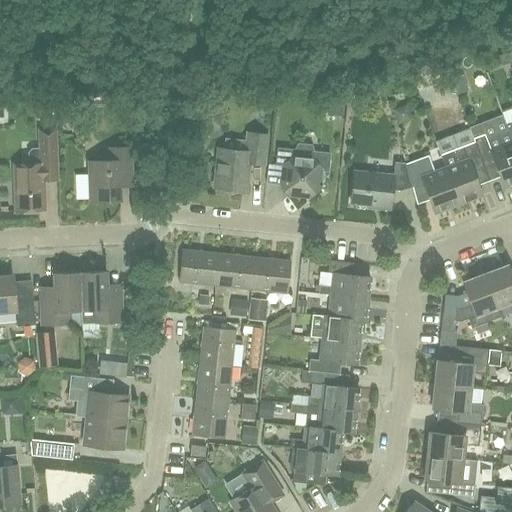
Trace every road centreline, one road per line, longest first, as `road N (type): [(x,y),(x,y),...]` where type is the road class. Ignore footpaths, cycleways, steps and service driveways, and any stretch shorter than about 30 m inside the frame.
road 1 (residential): [(0,245),(128,234),(168,214),(385,238),(417,267)]
road 2 (residential): [(357,511),(393,471),(406,300),(417,267)]
road 3 (residential): [(131,511),(155,470),(174,325)]
